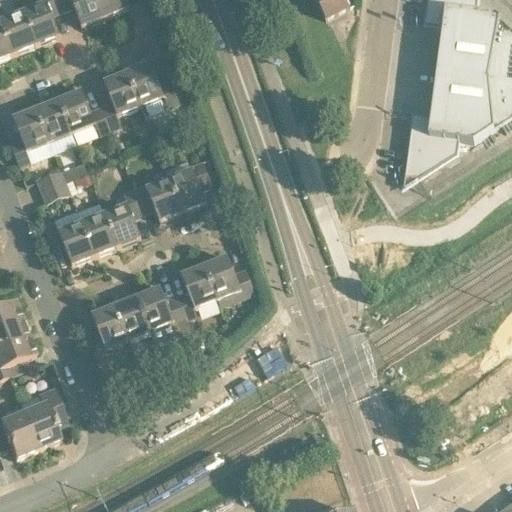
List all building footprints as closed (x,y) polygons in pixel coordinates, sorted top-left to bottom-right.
[(43,0),(47,9),(24,18),(37,52),(60,42),(52,22),(63,17),(55,0),(43,0)] [(55,0),(63,17),(74,13),(82,33),(105,24),(95,0),(55,0)] [(129,15),(122,0),(95,0),(105,24),(129,15)] [(317,0),(318,1),(315,3),(326,25),(351,13),(344,0),(317,0)] [(444,32),(438,77),(511,86),(511,35),(496,21),(476,19),(478,4),(473,0),(430,0),(426,30),(444,32)] [(24,18),(1,27),(15,60),(37,52),(24,18)] [(0,66),(15,60),(1,27),(0,27),(0,66)] [(146,126),(170,117),(181,112),(170,87),(159,91),(151,70),(127,79),(142,115),(146,126)] [(511,124),(511,86),(438,77),(432,125),(414,122),(404,194),(457,160),(459,147),(474,149),(511,124)] [(112,110),(102,114),(111,139),(122,135),(118,125),(142,115),(127,79),(104,89),(112,110)] [(96,133),(100,143),(111,139),(102,114),(91,118),(82,97),(59,107),(72,142),(96,133)] [(59,107),(37,116),(50,150),(72,142),(59,107)] [(27,159),(50,150),(37,116),(13,125),(22,146),(11,150),(20,174),(31,170),(27,159)] [(84,169),(62,178),(66,189),(88,181),(84,169)] [(194,177),(170,187),(183,219),(207,210),(202,198),(213,193),(203,170),(192,174),(194,177)] [(38,187),(43,199),(66,189),(62,178),(38,187)] [(160,229),(183,219),(170,187),(147,196),(145,192),(135,197),(144,220),(155,215),(160,229)] [(47,210),(71,201),(66,189),(43,199),(47,210)] [(128,211),(105,221),(118,254),(141,245),(133,224),(144,220),(135,197),(124,201),(128,211)] [(118,254),(105,221),(82,230),(96,263),(118,254)] [(59,239),(55,228),(44,232),(53,256),(64,251),(72,272),(96,263),(82,230),(59,239)] [(228,263),(205,273),(218,307),(241,297),(244,304),(255,300),(246,276),(235,280),(228,263)] [(188,299),(177,303),(187,327),(197,322),(195,316),(218,307),(205,273),(181,282),(188,299)] [(156,350),(160,349),(191,337),(187,327),(177,303),(167,308),(161,294),(138,303),(151,338),(156,350)] [(138,303),(115,312),(129,347),(151,338),(138,303)] [(0,312),(0,333),(22,325),(14,307),(0,312)] [(101,343),(89,347),(99,371),(110,366),(106,356),(129,347),(115,312),(92,322),(101,343)] [(0,333),(0,354),(29,343),(22,325),(0,333)] [(29,343),(0,354),(0,387),(13,382),(9,373),(36,362),(29,343)] [(128,412),(152,403),(147,391),(124,401),(128,412)] [(19,410),(23,419),(38,456),(60,447),(55,433),(65,428),(67,432),(68,431),(53,396),(19,410)] [(0,435),(3,434),(11,455),(15,466),(38,456),(23,419),(4,427),(0,418),(0,417),(0,435)]
